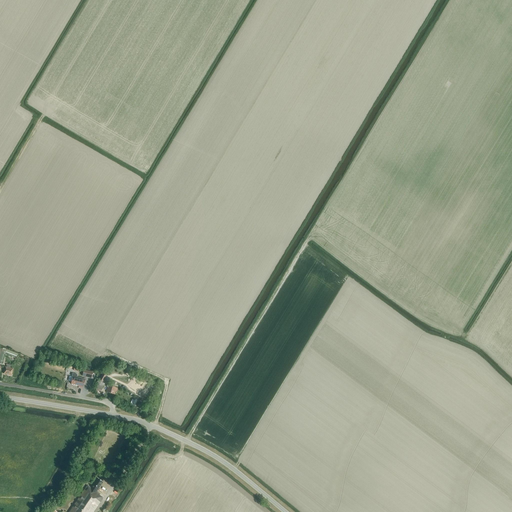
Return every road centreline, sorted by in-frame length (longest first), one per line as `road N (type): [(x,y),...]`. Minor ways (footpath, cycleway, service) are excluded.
road 1 (unclassified): [(283,511),(199,449),(111,415)]
road 2 (residential): [(111,415),(104,401),(0,383)]
